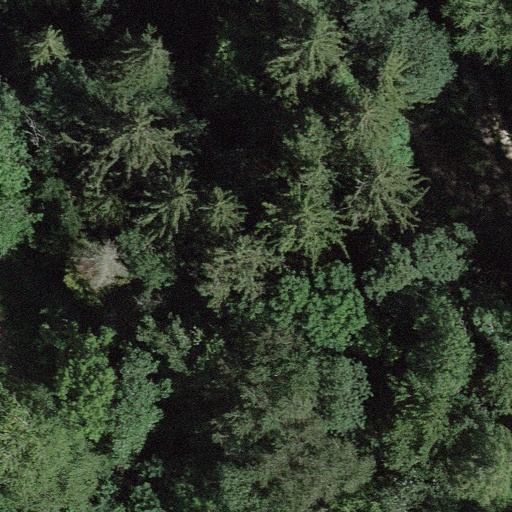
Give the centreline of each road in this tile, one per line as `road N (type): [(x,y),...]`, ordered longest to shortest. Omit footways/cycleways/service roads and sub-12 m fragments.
road 1 (track): [(307,0),(511,305)]
road 2 (track): [(511,179),(456,0)]
